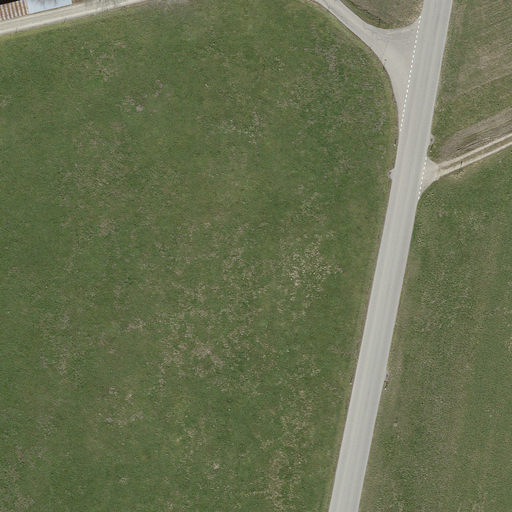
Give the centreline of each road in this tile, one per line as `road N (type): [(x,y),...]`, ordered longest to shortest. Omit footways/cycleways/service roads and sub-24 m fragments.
road 1 (tertiary): [(341,511),(429,54)]
road 2 (track): [(0,28),(120,0)]
